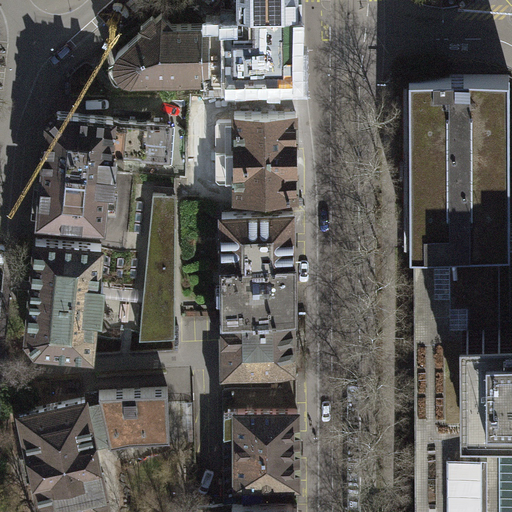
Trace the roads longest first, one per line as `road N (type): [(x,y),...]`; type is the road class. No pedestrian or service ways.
road 1 (primary): [(346,511),(343,39)]
road 2 (residential): [(511,45),(343,39)]
road 3 (residential): [(24,48),(0,182)]
